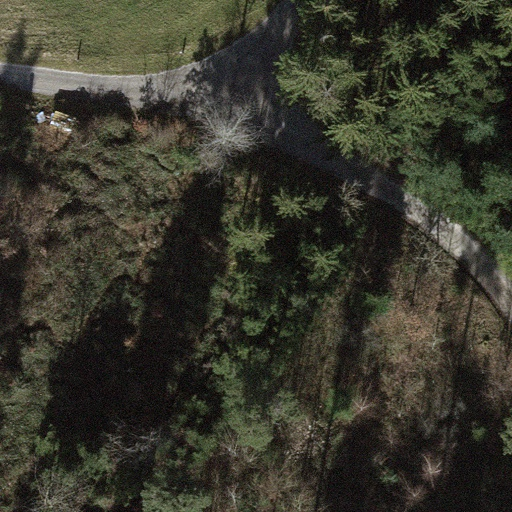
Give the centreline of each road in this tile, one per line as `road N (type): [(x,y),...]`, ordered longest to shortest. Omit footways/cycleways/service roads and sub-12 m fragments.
road 1 (track): [(219,68),(240,127),(481,242),(511,294)]
road 2 (track): [(0,65),(219,68),(296,0)]
